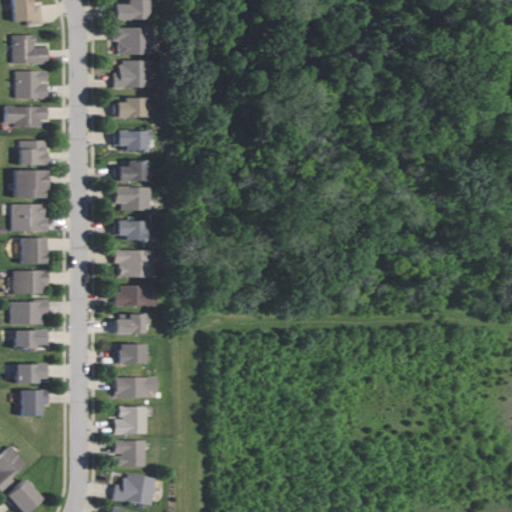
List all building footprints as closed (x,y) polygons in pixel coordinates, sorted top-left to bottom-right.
[(32,0),(32,1),(37,1),(39,21),(25,23),(24,18),(10,19),(8,0),(32,0)] [(144,0),(144,19),(110,19),(110,2),(124,2),(124,0),(144,0)] [(151,52),(116,52),(116,38),(111,38),(111,25),(151,25),(151,52)] [(32,44),(44,44),(44,61),(10,62),(10,32),(32,31),(32,44)] [(148,87),(111,87),(111,72),(117,72),(117,63),(121,63),(121,59),(148,58),(148,87)] [(39,71),(46,71),(46,80),(40,80),(40,83),(45,83),(45,97),(14,97),(14,70),(39,70),(39,71)] [(143,107),(146,107),(146,116),(114,116),(114,101),(122,101),(122,96),(143,96),(143,107)] [(45,117),(39,117),(39,125),(13,125),(13,121),(3,121),(3,105),(45,105),(45,117)] [(149,137),(142,137),(142,149),(120,149),(120,144),(112,144),(112,127),(149,127),(149,137)] [(43,139),(43,149),(45,149),(45,164),(16,164),(16,148),(17,148),(17,139),(43,139)] [(144,179),(111,179),(111,163),(123,163),(123,159),(144,159),(144,179)] [(45,188),(42,188),(42,197),(11,197),(11,170),(45,169),(45,188)] [(148,209),(121,209),(121,203),(112,203),(112,186),(148,186),(148,209)] [(41,203),(41,217),(43,217),(43,230),(7,231),(7,203),(41,203)] [(149,228),(143,228),(143,239),(119,239),(119,235),(111,235),(111,219),(149,219),(149,228)] [(45,252),(43,252),(43,261),(19,261),(19,236),(45,236),(45,252)] [(151,249),(151,276),(116,276),(116,261),(111,261),(111,248),(151,249)] [(42,291),(10,292),(10,269),(45,269),(45,284),(42,284),(42,291)] [(145,288),(153,288),(153,304),(111,304),(111,291),(118,291),(118,284),(145,284),(145,288)] [(45,313),(40,313),(40,322),(8,322),(8,300),(32,300),(32,298),(45,298),(45,313)] [(147,312),(147,322),(142,322),(142,331),(112,331),(112,317),(117,317),(117,312),(147,312)] [(34,343),(34,348),(25,349),(24,345),(12,346),(11,328),(44,328),(44,342),(34,343)] [(141,343),(141,352),(144,352),(144,362),(112,362),(112,350),(115,350),(115,343),(141,343)] [(45,376),(37,376),(37,380),(13,381),(13,369),(11,369),(11,362),(45,362),(45,376)] [(143,396),(112,396),(112,376),(152,376),(153,389),(143,389),(143,396)] [(38,414),(19,414),(19,388),(43,388),(43,404),(38,404),(38,414)] [(144,432),(112,433),(112,417),(119,417),(119,414),(116,415),(116,404),(143,404),(144,432)] [(141,439),(141,464),(111,464),(111,454),(117,454),(117,452),(111,452),(111,439),(141,439)] [(24,461),(10,474),(12,477),(0,489),(0,452),(9,444),(24,461)] [(124,472),(152,477),(148,503),(109,497),(112,483),(119,484),(120,476),(124,476),(124,472)] [(39,496),(21,511),(16,506),(13,508),(2,496),(23,477),(39,496)]
